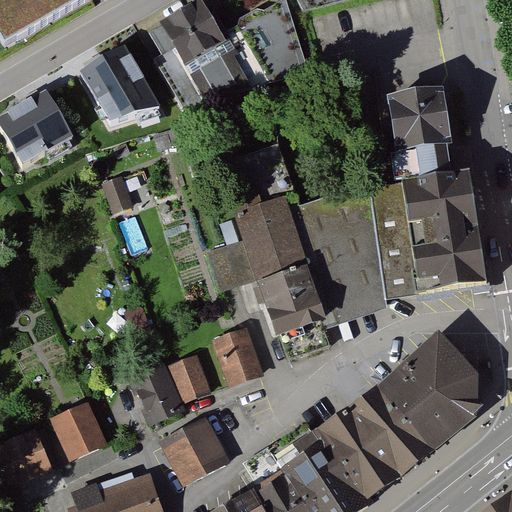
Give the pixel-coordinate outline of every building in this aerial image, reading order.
[(0,0),(0,39),(6,50),(93,3),(91,0),(0,0)] [(230,29),(214,0),(201,0),(166,20),(180,45),(189,62),(235,37),(230,29)] [(305,68),(285,1),(230,29),(235,37),(189,62),(180,45),(159,57),(193,111),(208,102),(305,68)] [(163,99),(135,52),(82,82),(110,130),(163,99)] [(444,91),(389,99),(400,169),(454,161),(444,91)] [(72,139),(46,97),(0,124),(0,139),(20,171),(72,139)] [(470,166),(401,176),(421,296),(489,284),(470,166)] [(114,180),(124,211),(155,201),(146,170),(114,180)] [(293,212),(289,200),(229,220),(279,367),(326,352),(321,335),(381,314),(364,190),(293,212)] [(116,196),(95,204),(107,235),(128,228),(116,196)] [(142,316),(124,322),(133,348),(150,343),(142,316)] [(261,377),(247,336),(216,347),(230,388),(261,377)] [(474,382),(437,340),(432,345),(374,397),(428,461),(472,424),(474,382)] [(209,396),(196,362),(171,372),(184,406),(209,396)] [(183,420),(162,372),(128,386),(149,434),(183,420)] [(428,461),(374,397),(346,419),(399,485),(428,461)] [(88,409),(50,428),(70,469),(108,451),(88,409)] [(399,485),(346,419),(314,441),(319,448),(367,511),(399,485)] [(226,466),(204,425),(163,447),(186,488),(226,466)] [(52,476),(35,435),(0,449),(0,477),(7,495),(52,476)] [(300,511),(365,511),(367,511),(319,448),(278,477),(281,482),(300,511)] [(158,511),(145,474),(69,499),(73,511),(158,511)] [(300,511),(281,482),(253,501),(259,511),(300,511)] [(511,511),(511,493),(486,511),(511,511)] [(259,511),(253,501),(248,495),(220,511),(259,511)]
